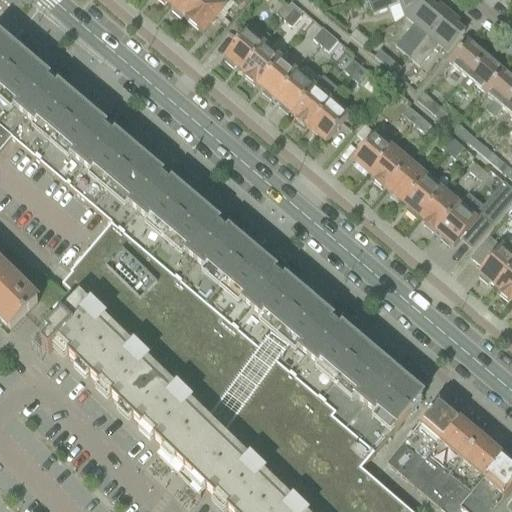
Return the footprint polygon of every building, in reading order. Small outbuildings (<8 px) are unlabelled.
[(182,18),(184,19),(200,0),(173,0),(168,6),(174,11),(171,13),(180,21),(182,18)] [(200,0),(184,19),(183,20),(201,35),(214,20),(223,10),(224,8),(230,1),(228,0),(200,0)] [(400,7),(404,19),(426,3),(425,0),(372,0),(367,2),(372,17),(400,7)] [(394,49),(409,62),(448,15),(439,7),(435,11),(426,3),(404,19),(413,27),(394,49)] [(285,6),(275,17),(283,24),(292,13),(285,6)] [(292,13),(283,24),(291,30),(300,19),(292,13)] [(448,15),(409,62),(419,70),(438,47),(447,55),(464,35),(455,27),(458,23),(448,15)] [(315,39),(313,42),(320,48),(321,47),(329,38),(321,31),(315,39)] [(354,32),(349,38),(360,48),(362,49),(362,50),(367,43),(354,32)] [(235,68),(241,74),(263,48),(246,33),(224,58),(227,61),(224,64),(232,71),(235,68)] [(321,47),(320,48),(328,55),(337,44),(329,38),(321,47)] [(0,90),(24,62),(0,40),(0,90)] [(255,85),(258,87),(280,62),(269,53),(275,45),(269,40),(263,48),(241,74),(247,78),(244,81),(253,88),(255,85)] [(448,66),(466,81),(485,58),(467,43),(448,66)] [(374,59),(387,71),(393,65),(379,53),(374,59)] [(474,88),(483,96),(502,73),(485,58),(466,81),(459,89),(467,96),(474,88)] [(36,163),(81,110),(58,90),(54,92),(47,86),(48,81),(24,62),(0,90),(0,152),(10,141),(36,163)] [(272,100),(275,102),(297,76),(280,62),(258,87),(264,92),(261,95),(270,103),(272,100)] [(352,63),(343,74),(351,81),(360,69),(352,63)] [(393,65),(387,71),(394,77),(400,71),(393,65)] [(360,69),(351,81),(357,86),(367,75),(360,69)] [(493,120),(501,110),(511,97),(511,81),(502,73),(483,96),(492,103),(484,113),(493,120)] [(289,114),(292,117),(314,90),(297,76),(275,102),(280,107),(278,110),(286,117),(289,114)] [(305,128),(308,130),(330,104),(314,90),(292,117),(297,121),(294,124),(303,131),(305,128)] [(423,96),(416,104),(427,113),(434,105),(423,96)] [(511,97),(501,110),(511,120),(511,97)] [(330,104),(308,130),(325,145),(347,119),(330,104)] [(36,163),(92,212),(138,158),(115,138),(110,140),(103,135),(104,130),(81,110),(36,163)] [(408,110),(401,118),(412,128),(419,119),(408,110)] [(439,112),(434,119),(451,134),(457,127),(439,112)] [(419,119),(412,128),(423,137),(430,129),(419,119)] [(457,127),(451,134),(465,145),(470,139),(457,127)] [(366,147),(352,163),(369,178),(391,152),(374,137),(364,128),(356,138),(366,147)] [(447,139),(439,149),(446,156),(454,147),(455,146),(455,145),(448,139),(447,139)] [(454,147),(446,156),(453,162),(460,154),(462,152),(462,151),(455,145),(455,146),(454,147)] [(477,145),(472,151),(486,163),(491,157),(477,145)] [(384,190),(386,192),(408,166),(391,152),(369,178),(375,183),(373,186),(381,193),(384,190)] [(491,157),(486,163),(500,176),(506,169),(491,157)] [(125,174),(92,212),(111,228),(149,260),(195,207),(171,187),(167,188),(166,189),(165,188),(163,186),(160,184),(161,183),(161,182),(161,179),(138,159),(126,173),(125,174)] [(400,204),(403,206),(425,180),(408,166),(386,192),(392,197),(389,200),(398,207),(400,204)] [(475,167),(468,175),(478,184),(479,185),(486,177),(486,176),(485,176),(475,167)] [(417,218),(419,220),(441,194),(425,180),(403,206),(409,211),(406,214),(415,221),(417,218)] [(458,208),(436,234),(442,240),(440,243),(448,250),(451,247),(453,249),(461,240),(472,249),(511,202),(511,192),(504,187),(482,213),(465,199),(458,208)] [(434,233),(436,234),(458,208),(441,194),(419,220),(425,225),(423,228),(432,235),(434,233)] [(149,260),(205,308),(250,255),(227,236),(224,237),(217,231),(218,227),(195,207),(149,260)] [(43,335),(34,343),(40,349),(40,350),(47,356),(48,357),(55,350),(163,454),(163,453),(175,464),(184,473),(193,482),(205,493),(204,494),(222,511),(405,511),(360,473),(373,457),(372,456),(330,420),(316,408),(318,405),(319,404),(274,366),(224,435),(216,430),(208,424),(213,418),(259,354),(205,308),(149,260),(111,228),(72,273),(70,276),(71,277),(62,288),(61,289),(67,294),(69,296),(52,313),(59,320),(47,333),(44,336),(43,335)] [(489,285),(494,290),(511,269),(511,259),(487,239),(468,262),(480,271),(477,275),(480,278),(478,280),(486,288),(489,285)] [(250,255),(205,308),(259,354),(270,339),(274,342),(307,303),(301,297),(285,283),(283,284),(281,284),(280,285),(274,280),(274,279),(275,275),(251,255),(250,255)] [(0,269),(0,322),(10,333),(37,305),(0,269)] [(508,302),(511,304),(511,302),(511,269),(494,290),(500,295),(498,298),(506,305),(508,302)] [(286,350),(274,366),(319,404),(364,352),(365,351),(341,331),(338,332),(337,333),(336,333),(330,328),(331,327),(332,323),(316,310),(312,306),(307,303),(274,342),(280,346),(286,350)] [(213,418),(208,424),(216,430),(224,435),(274,366),(286,350),(280,346),(274,342),(270,339),(259,354),(213,418)] [(318,405),(316,408),(330,420),(372,456),(373,457),(421,401),(420,400),(421,400),(397,379),(396,379),(394,380),(388,375),(389,373),(389,372),(365,351),(364,352),(319,404),(318,405)] [(406,444),(386,467),(406,484),(422,465),(439,445),(458,423),(438,406),(406,444)] [(427,501),(479,440),(458,423),(439,445),(422,465),(406,484),(427,501)] [(481,482),(500,459),(479,440),(427,501),(439,511),(456,511),(458,510),(481,482)] [(456,511),(493,511),(511,490),(511,468),(500,459),(481,482),(458,510),(456,511)] [(511,511),(511,490),(492,511),(511,511)]
